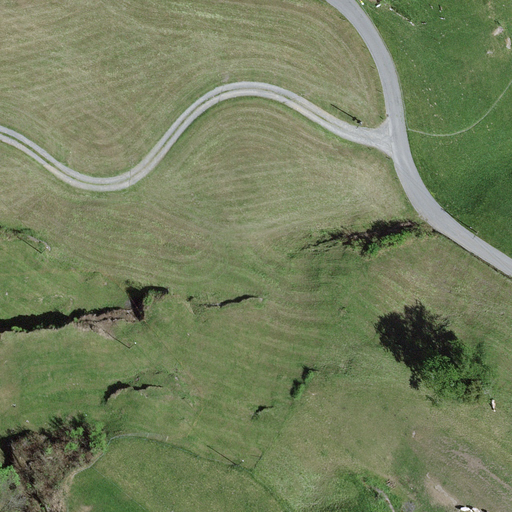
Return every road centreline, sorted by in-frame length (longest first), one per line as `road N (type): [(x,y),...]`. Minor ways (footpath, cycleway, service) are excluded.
road 1 (track): [(398,139),(341,132),(268,93),(231,92),(134,179),(97,188),(54,174),(16,140),(0,137)]
road 2 (unclassified): [(337,0),(370,39),(417,192),(455,232),(511,269)]
